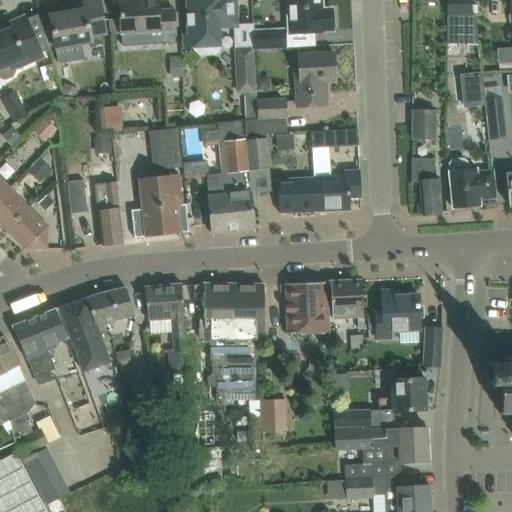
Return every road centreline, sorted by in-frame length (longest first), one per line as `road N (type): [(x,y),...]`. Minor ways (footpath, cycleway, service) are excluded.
road 1 (tertiary): [(20,289),(148,262),(384,248)]
road 2 (unclassified): [(465,244),(454,511)]
road 3 (residential): [(384,248),(370,0)]
